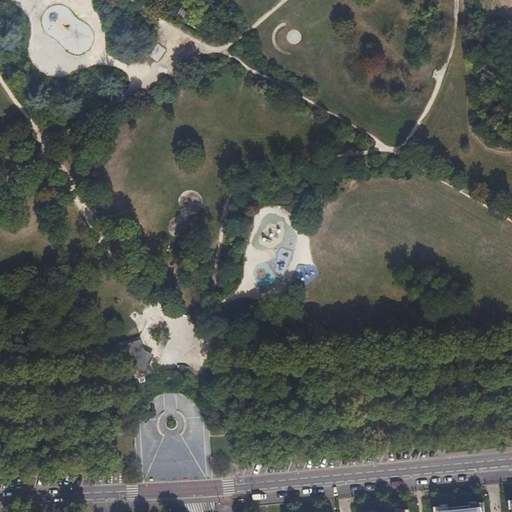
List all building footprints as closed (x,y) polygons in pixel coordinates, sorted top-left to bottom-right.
[(137,345),(132,355),(146,349),(137,345)] [(146,349),(132,355),(137,369),(151,364),(146,349)] [(156,354),(146,349),(151,364),(156,354)] [(127,365),(137,369),(132,355),(127,365)] [(147,374),(151,364),(137,369),(147,374)]
